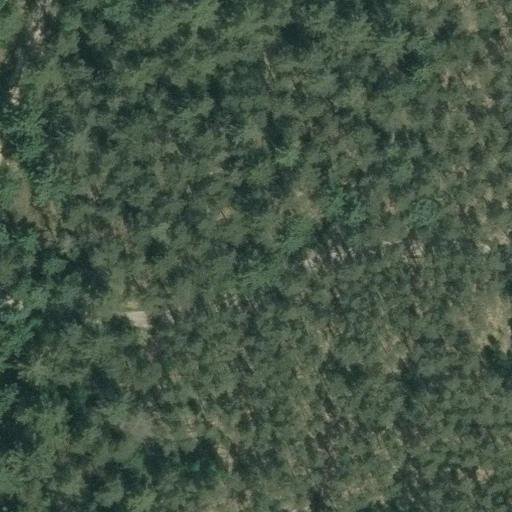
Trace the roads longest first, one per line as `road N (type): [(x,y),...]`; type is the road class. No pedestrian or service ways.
road 1 (track): [(0,305),(149,320),(378,245),(463,247),(511,258)]
road 2 (track): [(0,126),(43,59),(49,0)]
